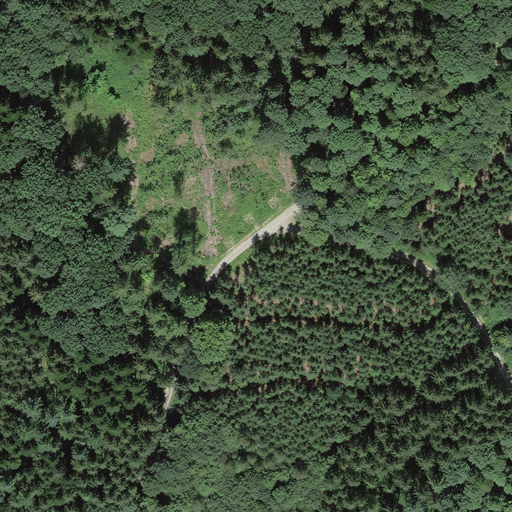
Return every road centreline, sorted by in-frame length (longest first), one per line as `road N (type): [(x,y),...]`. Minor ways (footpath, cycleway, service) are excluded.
road 1 (track): [(504,0),(479,71),(235,252),(201,292),(130,511)]
road 2 (track): [(263,233),(292,232),(408,263),(444,286),(476,323),(511,397)]
